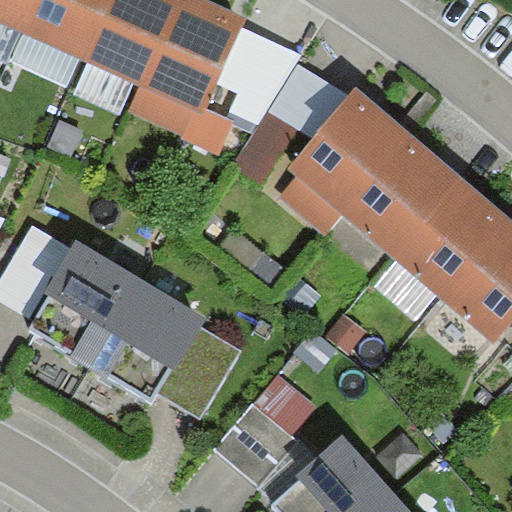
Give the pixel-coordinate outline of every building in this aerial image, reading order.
[(0,0),(0,15),(13,21),(22,0),(0,0)] [(22,0),(13,21),(75,49),(96,0),(22,0)] [(96,0),(75,49),(136,76),(169,0),(96,0)] [(125,102),(178,126),(229,9),(207,0),(169,0),(136,76),(125,102)] [(291,58),(248,128),(269,141),(283,118),(307,133),(336,86),(291,58)] [(317,221),(338,196),(397,128),(350,88),(270,181),(317,221)] [(338,196),(387,238),(446,169),(397,128),(338,196)] [(387,238),(438,282),(497,213),(446,169),(387,238)] [(438,282),(490,325),(511,298),(511,225),(497,213),(438,282)] [(17,333),(94,372),(141,280),(64,241),(17,333)] [(199,310),(141,280),(94,372),(151,402),(157,391),(192,323),(199,310)] [(192,323),(157,391),(196,412),(232,343),(192,323)] [(275,378),(228,459),(274,486),(321,405),(275,378)] [(268,494),(283,511),(355,511),(379,491),(332,438),(268,494)] [(355,511),(397,511),(379,491),(355,511)]
